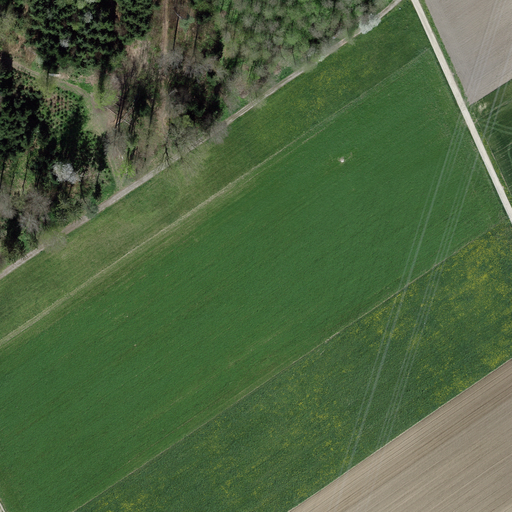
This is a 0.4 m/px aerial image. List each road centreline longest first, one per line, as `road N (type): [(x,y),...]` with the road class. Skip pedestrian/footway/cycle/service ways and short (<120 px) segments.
road 1 (track): [(0,264),(391,0)]
road 2 (track): [(413,0),(511,216)]
